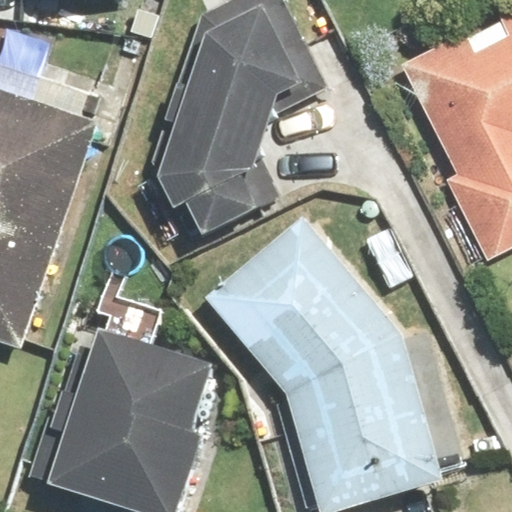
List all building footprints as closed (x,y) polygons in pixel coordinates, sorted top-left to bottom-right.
[(163,169),(180,202),(196,194),(216,230),(286,193),(270,163),(282,104),(335,80),(297,0),(217,0),(207,5),(163,169)] [(511,0),(481,0),(474,4),(490,33),(410,75),(466,181),(453,188),(493,264),(511,254),(511,0)] [(0,338),(32,349),(107,121),(0,86),(0,338)] [(298,398),(276,407),(309,511),(358,511),(458,480),(409,327),(315,217),(216,302),(298,398)] [(105,317),(51,473),(163,511),(181,511),(212,426),(201,423),(223,358),(105,317)]
